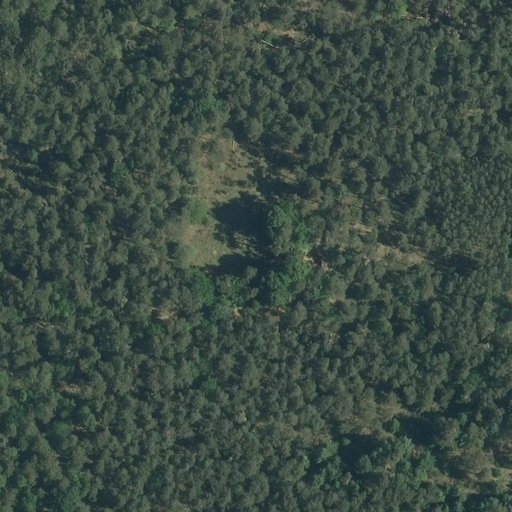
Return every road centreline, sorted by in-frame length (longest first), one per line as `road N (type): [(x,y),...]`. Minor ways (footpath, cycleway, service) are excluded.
road 1 (track): [(511,298),(0,326)]
road 2 (track): [(81,511),(0,385)]
